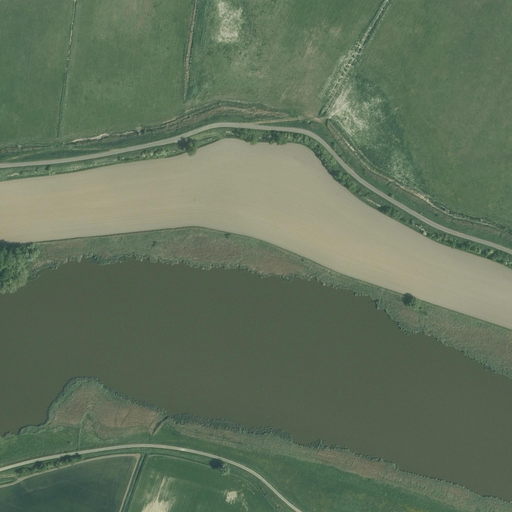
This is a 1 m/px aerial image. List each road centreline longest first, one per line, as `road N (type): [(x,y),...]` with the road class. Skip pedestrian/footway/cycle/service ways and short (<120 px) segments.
road 1 (unclassified): [(511,252),(430,223),(359,180),(301,131),(224,124),(101,155),(0,165)]
road 2 (unclassified): [(298,511),(244,467),(159,446),(0,470)]
